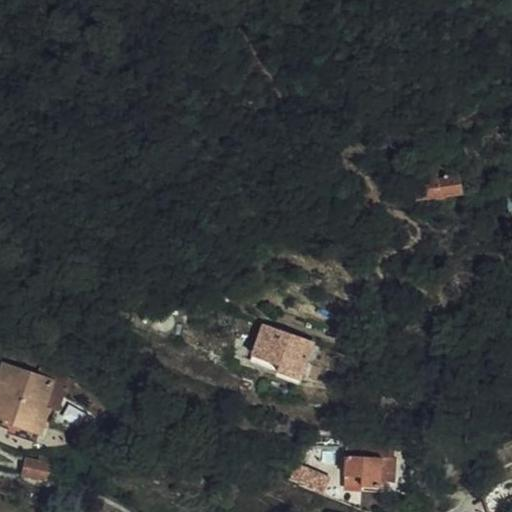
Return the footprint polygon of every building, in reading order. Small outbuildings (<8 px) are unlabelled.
[(420,183),(420,185),(433,185),(432,180),(446,179),(444,157),(432,158),(431,148),(419,149),(420,157),(400,159),(403,184),(420,183)] [(298,331),(246,314),(236,343),(262,352),(260,360),(285,368),(298,331)] [(0,412),(29,423),(37,396),(33,395),(41,368),(0,354),(0,412)] [(346,467),(345,476),(365,478),(368,450),(332,445),(329,465),(346,467)] [(9,461),(34,467),(37,452),(13,446),(9,461)] [(346,467),(329,465),(328,474),(345,476),(346,467)]
